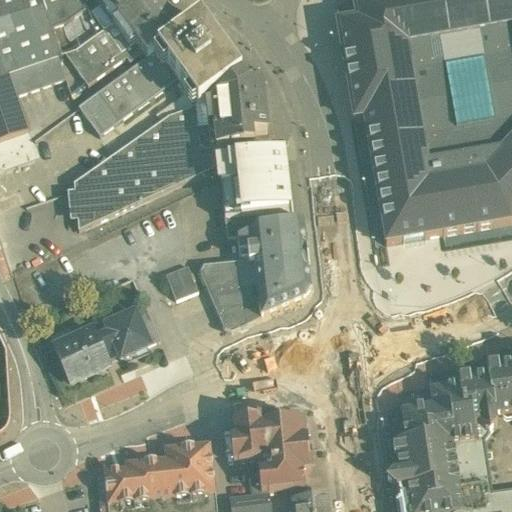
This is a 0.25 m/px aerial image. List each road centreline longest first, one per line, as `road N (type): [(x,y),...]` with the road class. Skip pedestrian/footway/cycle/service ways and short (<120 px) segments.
road 1 (residential): [(278,39),(299,66),(321,126),(347,316)]
road 2 (tertiary): [(43,455),(314,361)]
road 3 (residential): [(43,455),(30,374),(0,302)]
road 4 (tertiary): [(511,298),(456,326),(387,345)]
road 5 (residential): [(352,391),(361,511)]
